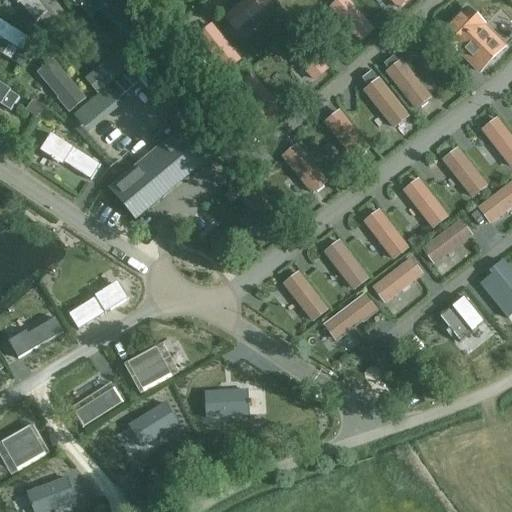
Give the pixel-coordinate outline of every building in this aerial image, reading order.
[(13,0),(18,5),(19,4),(35,23),(47,12),(36,0),(13,0)] [(94,0),(117,22),(129,11),(117,0),(94,0)] [(237,30),(269,3),(266,0),(247,0),(226,18),(237,30)] [(467,11),(441,37),(460,56),(461,54),(481,74),(505,49),(467,11)] [(0,21),(0,42),(1,43),(2,41),(23,54),(32,41),(0,21)] [(226,71),(239,60),(212,28),(200,38),(226,71)] [(314,80),(326,69),(298,38),(286,48),(314,80)] [(121,54),(86,83),(99,97),(133,69),(121,54)] [(53,63),(38,75),(59,100),(58,101),(69,115),(86,102),(53,63)] [(430,99),(401,63),(387,73),(416,110),(420,107),(421,109),(428,104),(426,102),(430,99)] [(371,71),(361,78),(366,85),(376,77),(371,71)] [(279,110),(253,77),(240,88),(267,120),(279,110)] [(379,81),(365,92),(394,129),(397,126),(399,128),(406,122),(404,121),(408,118),(379,81)] [(19,98),(0,85),(0,105),(10,112),(19,98)] [(43,109),(31,101),(25,111),(36,118),(43,109)] [(368,150),(339,113),(326,124),(355,160),(358,158),(359,159),(366,154),(365,152),(368,150)] [(511,168),(511,167),(511,140),(497,121),(493,123),(492,121),(485,127),(486,129),(483,131),(511,168)] [(135,223),(217,155),(190,124),(109,191),(135,223)] [(51,136),(40,153),(63,167),(65,165),(91,181),(100,167),(51,136)] [(326,183),(297,147),(284,157),(312,194),(316,191),(317,193),(324,188),(323,186),(326,183)] [(444,161),(473,198),(486,187),(457,151),(454,153),(452,151),(446,157),(447,159),(444,161)] [(405,192),(433,229),(447,218),(418,181),(415,184),(414,182),(407,188),(408,189),(405,192)] [(511,184),(480,210),(490,224),(511,206),(511,184)] [(365,223),(394,260),(407,250),(379,213),(376,215),(374,214),(367,219),(369,221),(365,223)] [(434,265),(471,237),(461,223),(424,251),(426,254),(425,256),(430,262),(431,261),(434,265)] [(326,253),(354,290),(367,280),(339,243),(336,246),(335,244),(328,249),(329,251),(326,253)] [(380,301),(382,300),(385,303),(421,275),(411,262),(374,290),(377,293),(375,294),(380,301)] [(493,275),(480,285),(506,317),(511,311),(511,298),(507,293),(511,289),(511,276),(501,263),(490,271),(493,275)] [(457,286),(470,271),(462,264),(449,279),(457,286)] [(87,268),(80,273),(94,293),(101,288),(87,268)] [(285,285),(313,322),(327,311),(298,275),(295,277),(293,276),(287,281),(288,283),(285,285)] [(68,289),(62,280),(50,288),(56,297),(68,289)] [(101,296),(70,316),(79,331),(128,301),(118,285),(106,293),(105,290),(99,294),(101,296)] [(335,340),(339,341),(345,336),(346,333),(357,325),(357,320),(362,321),(363,323),(377,313),(365,297),(326,326),(330,331),(330,334),(335,340)] [(451,308),(439,317),(459,343),(472,333),(472,334),(478,330),(477,329),(484,323),(464,297),(451,307),(451,308)] [(28,332),(9,343),(19,360),(64,333),(56,319),(30,335),(28,332)] [(156,348),(127,364),(144,393),(172,377),(156,348)] [(115,389),(75,415),(84,429),(124,404),(115,389)] [(248,391),(207,393),(208,417),(249,416),(249,406),(249,401),(248,402),(248,391)] [(125,421),(146,409),(140,400),(119,412),(125,421)] [(27,425),(49,412),(43,403),(21,415),(27,425)] [(165,406),(130,427),(135,435),(134,436),(136,439),(137,439),(143,448),(178,427),(165,406)] [(29,427),(1,443),(18,473),(46,456),(29,427)] [(32,508),(33,507),(34,511),(51,511),(75,503),(67,479),(28,494),(31,503),(31,504),(32,508)]
